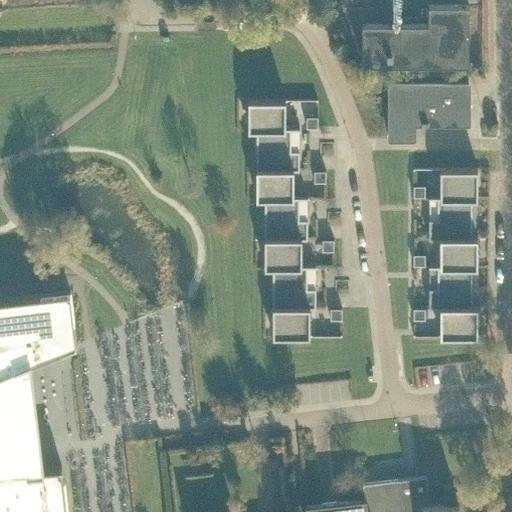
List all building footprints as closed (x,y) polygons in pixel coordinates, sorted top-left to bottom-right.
[(466,63),(467,4),(427,4),(427,23),(362,22),(362,62),(466,63)] [(413,122),(467,122),(467,83),(390,83),(390,138),(413,138),(413,122)] [(247,128),(256,129),(285,129),(285,127),(284,98),(247,99),(247,128)] [(305,127),(317,127),(317,115),(305,115),(305,127)] [(298,149),(290,149),(290,142),(297,141),(297,128),(298,128),(298,127),(285,127),(285,129),(256,129),(256,169),(292,169),(298,169),(298,149)] [(439,168),(439,196),(439,198),(470,198),(476,198),(476,167),(439,168)] [(256,197),(264,197),(292,197),(292,196),(292,169),(256,169),(256,197)] [(313,169),(313,181),(325,181),(325,170),(313,169)] [(424,184),(413,184),(413,196),(424,196),(424,184)] [(301,238),(307,238),(307,218),(298,218),(298,210),(305,210),(305,197),(306,197),(306,196),(292,196),(292,197),(264,197),(264,238),(301,238)] [(428,218),(428,238),(439,238),(439,236),(470,236),(470,198),(439,198),(439,196),(428,196),(428,197),(429,197),(429,210),(436,210),(436,218),(428,218)] [(439,266),(470,267),(476,266),(476,236),(470,236),(439,236),(439,238),(439,264),(439,266)] [(264,238),(264,266),(272,266),(301,266),(301,264),(301,238),(264,238)] [(333,249),(333,238),(321,238),(321,249),(333,249)] [(412,253),(413,264),(424,264),(424,253),(412,253)] [(314,279),(314,266),(314,264),(301,264),(301,266),(272,266),(272,307),(309,307),(315,307),(315,287),(306,287),(306,279),(314,279)] [(437,287),(428,287),(428,307),(439,307),(439,305),(470,305),(470,267),(439,266),(439,264),(428,264),(428,266),(429,266),(429,279),(437,279),(437,287)] [(66,511),(61,465),(32,469),(31,461),(29,441),(28,433),(20,366),(76,343),(69,290),(0,298),(0,511),(66,511)] [(439,335),(476,335),(476,305),(470,305),(439,305),(439,307),(439,335)] [(272,307),(272,335),(309,335),(309,307),(272,307)] [(329,318),(341,318),(341,307),(329,307),(329,318)] [(424,307),(412,307),(412,318),(413,318),(424,318),(424,307)] [(459,511),(458,503),(431,502),(428,475),(363,482),(364,498),(307,505),(307,511),(459,511)]
